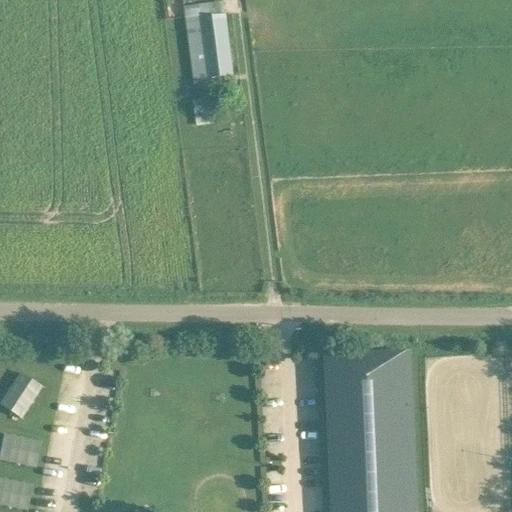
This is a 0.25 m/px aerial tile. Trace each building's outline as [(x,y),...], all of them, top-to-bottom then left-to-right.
[(193,81),(232,76),(222,2),(183,7),(193,81)] [(213,123),(211,101),(195,103),(198,125),(213,123)] [(417,511),(410,351),(324,355),(330,511),(417,511)] [(511,365),(500,366),(501,391),(511,390),(511,365)] [(421,373),(422,395),(459,394),(458,371),(421,373)] [(424,421),(424,444),(461,444),(461,421),(424,421)] [(427,496),(464,495),(463,472),(426,473),(427,496)]
